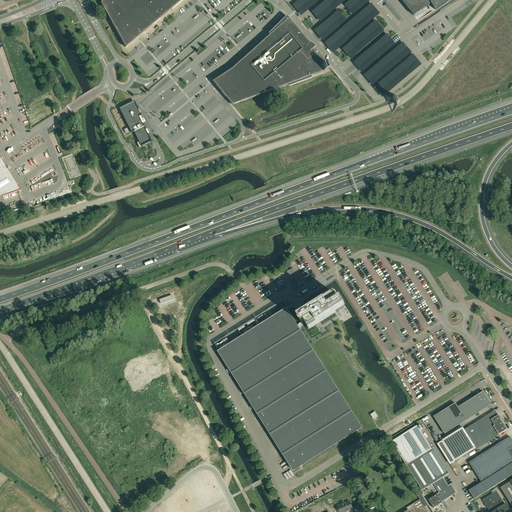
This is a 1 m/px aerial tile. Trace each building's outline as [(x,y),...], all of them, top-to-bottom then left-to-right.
[(129,44),(181,0),(103,0),(101,3),(125,47),(129,44)] [(318,1),(316,0),(297,0),(291,5),(300,16),(318,1)] [(325,0),(310,12),(319,23),(346,0),(325,0)] [(350,0),(344,5),(353,16),(370,2),(368,0),(350,0)] [(400,0),(414,16),(432,5),(435,10),(449,0),(400,0)] [(371,4),(323,43),(332,54),(380,14),(371,4)] [(347,21),(338,10),(313,31),(322,42),(347,21)] [(212,82),(230,103),(232,105),(288,85),(289,87),(312,78),(311,76),(327,70),(323,60),(314,48),(315,47),(310,43),(309,43),(289,19),(287,17),(286,16),(268,34),(270,35),(266,39),(267,40),(249,58),(232,69),(212,82)] [(341,49),(350,60),(384,31),(375,21),(341,49)] [(352,63),(361,73),(396,45),(387,34),(352,63)] [(363,76),(372,86),(412,53),(403,43),(363,76)] [(373,88),(382,98),(422,65),(413,55),(373,88)] [(133,104),(121,110),(129,125),(128,126),(131,133),(133,132),(134,133),(139,142),(137,143),(139,148),(144,145),(152,141),(150,139),(148,134),(149,133),(147,129),(146,130),(143,123),(140,116),(139,117),(133,104)] [(0,197),(3,196),(21,191),(0,157),(0,197)] [(335,294),(308,311),(306,309),(305,309),(306,310),(300,314),(299,313),(300,316),(298,317),(301,322),(302,324),(302,325),(305,323),(309,330),(310,329),(309,329),(316,324),(317,325),(317,324),(336,312),(336,313),(337,312),(336,312),(343,308),(346,306),(342,299),(339,301),(335,294)] [(296,326),(281,302),(214,344),(231,371),(293,468),(359,426),(298,329),(302,324),(301,322),(296,326)] [(445,434),(491,405),(483,392),(458,408),(455,403),(434,417),(445,434)] [(456,462),(507,429),(495,410),(464,430),(463,427),(442,440),(456,462)] [(449,473),(433,448),(432,449),(417,425),(391,442),(422,490),(433,484),(439,493),(428,500),(433,508),(442,503),(440,499),(442,498),(443,500),(455,492),(452,487),(450,488),(443,477),(449,473)] [(511,440),(511,438),(510,437),(469,463),(481,483),(469,491),(474,499),(511,475),(511,440)] [(500,488),(511,506),(511,479),(510,481),(500,488)] [(496,491),(482,500),(489,511),(503,511),(509,509),(505,504),(496,491)] [(427,511),(428,511),(424,507),(428,505),(421,494),(417,496),(420,499),(406,508),(408,510),(404,511),(427,511)] [(349,501),(345,503),(344,501),(340,502),(341,505),(337,506),(339,511),(345,511),(353,509),(349,501)]
